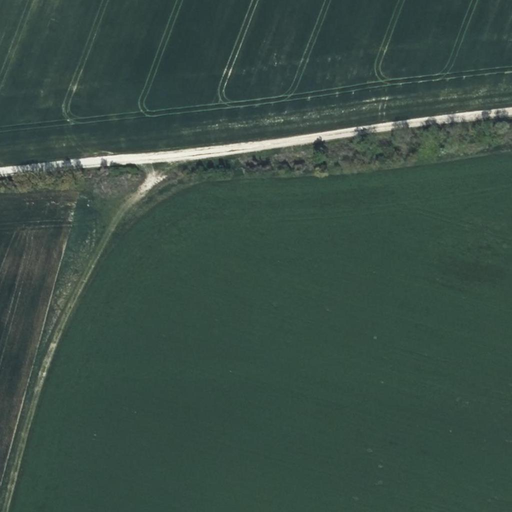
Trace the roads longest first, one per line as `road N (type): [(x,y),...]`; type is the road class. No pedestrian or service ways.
road 1 (track): [(0,171),(511,111)]
road 2 (track): [(4,511),(43,368),(118,215)]
